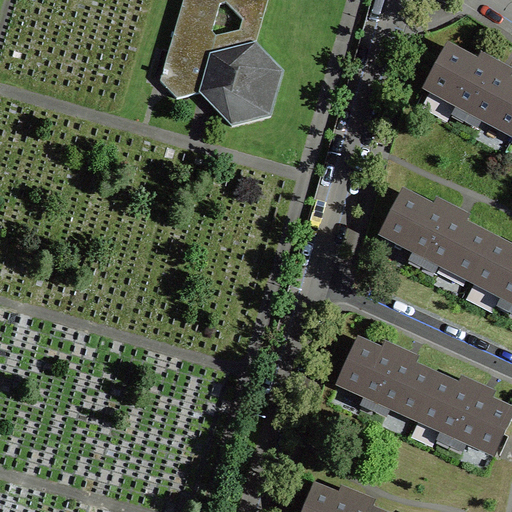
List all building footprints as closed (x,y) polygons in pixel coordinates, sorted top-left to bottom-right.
[(269,116),(282,71),(255,42),(254,42),(256,36),(260,22),(244,17),(249,0),(182,0),(159,79),(175,97),(198,91),(230,125),(269,116)] [(511,82),(507,80),(503,86),(488,77),(475,70),(478,64),(448,48),(425,89),(459,107),(464,103),(482,112),(481,119),(511,136),(511,82)] [(511,249),(463,224),(460,230),(446,223),(431,215),(434,209),(403,193),(382,235),(417,253),(420,248),(440,258),(437,264),(505,299),(508,293),(511,295),(511,249)] [(457,394),(459,388),(412,366),(409,372),(392,364),(380,359),(383,353),(358,342),(338,384),(367,397),(372,392),(390,401),(389,407),(443,432),(448,427),(466,435),(466,442),(494,455),(511,415),(511,411),(489,401),(486,407),(470,400),(457,394)] [(374,511),(369,510),(367,511),(358,511),(351,509),(337,503),(339,498),(314,487),(303,511),(374,511)]
